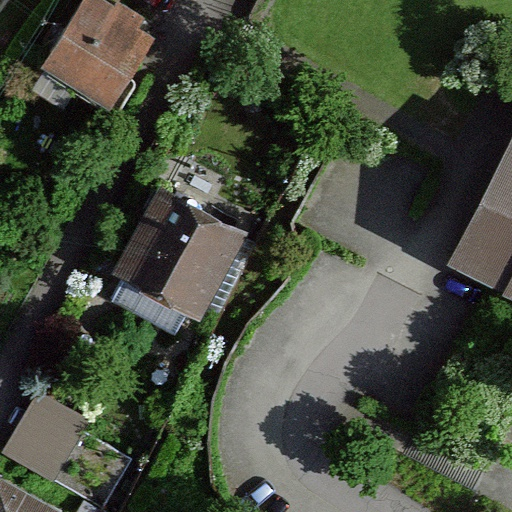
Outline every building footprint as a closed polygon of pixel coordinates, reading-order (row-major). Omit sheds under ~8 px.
[(156,30),(102,0),(86,0),(47,67),(113,105),(156,30)] [(511,137),(450,254),(511,287),(511,137)] [(197,312),(245,228),(162,181),(115,265),(197,312)] [(131,464),(80,435),(54,478),(105,508),(131,464)] [(0,511),(68,511),(0,472),(0,511)]
